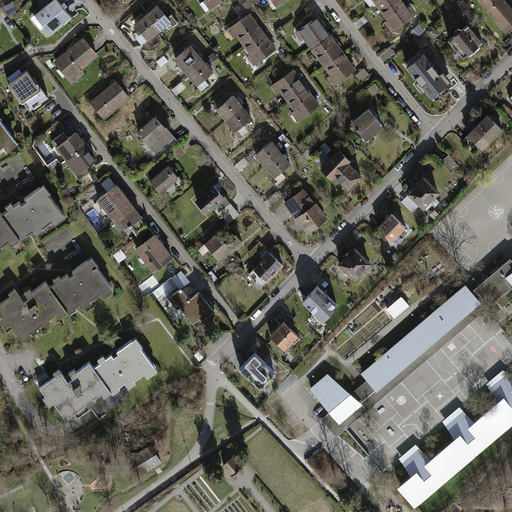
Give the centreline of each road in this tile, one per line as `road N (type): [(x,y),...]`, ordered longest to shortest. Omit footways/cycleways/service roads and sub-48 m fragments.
road 1 (residential): [(266,214),(86,0)]
road 2 (residential): [(309,265),(436,136)]
road 3 (residential): [(325,0),(436,136)]
road 4 (residential): [(213,392),(225,353),(309,265)]
road 5 (residential): [(119,511),(194,454),(213,392)]
